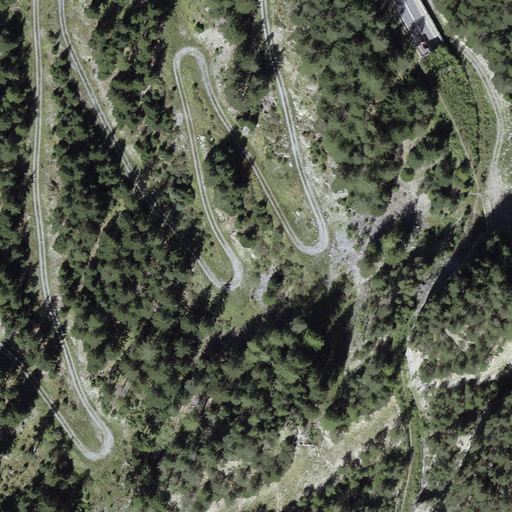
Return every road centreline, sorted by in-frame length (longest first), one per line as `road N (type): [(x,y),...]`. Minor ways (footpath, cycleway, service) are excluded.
road 1 (track): [(59,0),(68,41),(141,182),(214,280),(230,287),(231,255),(209,208),(180,85),(184,48),(199,57),(300,246),(325,253),(264,0)]
road 2 (track): [(0,342),(90,455),(106,443),(48,304),(36,0)]
road 3 (primary): [(408,0),(481,129),(511,237)]
road 4 (track): [(313,254),(337,323),(336,361),(310,423)]
